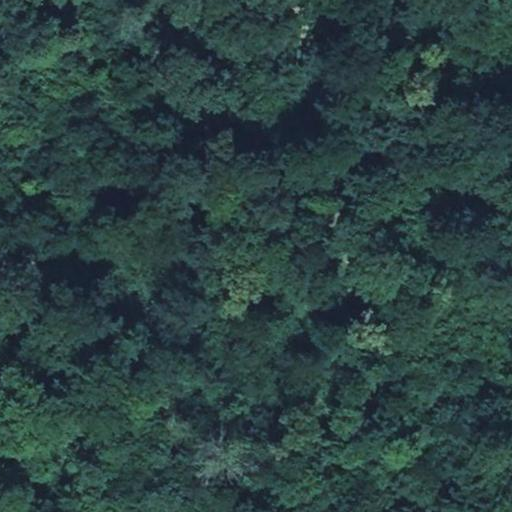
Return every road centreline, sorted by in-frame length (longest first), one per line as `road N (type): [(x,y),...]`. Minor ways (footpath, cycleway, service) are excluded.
road 1 (track): [(502,393),(292,454),(0,482)]
road 2 (track): [(417,511),(429,479),(502,393),(511,392)]
